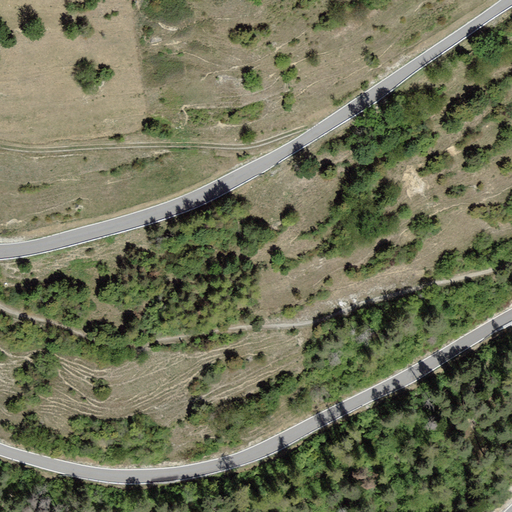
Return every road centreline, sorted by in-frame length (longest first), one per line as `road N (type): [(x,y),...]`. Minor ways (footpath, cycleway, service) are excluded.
road 1 (unclassified): [(0,251),(39,247),(207,193),(308,137),(509,0)]
road 2 (unclassified): [(511,314),(409,376),(235,460),(122,476),(0,449)]
road 3 (track): [(318,130),(227,148),(0,146)]
